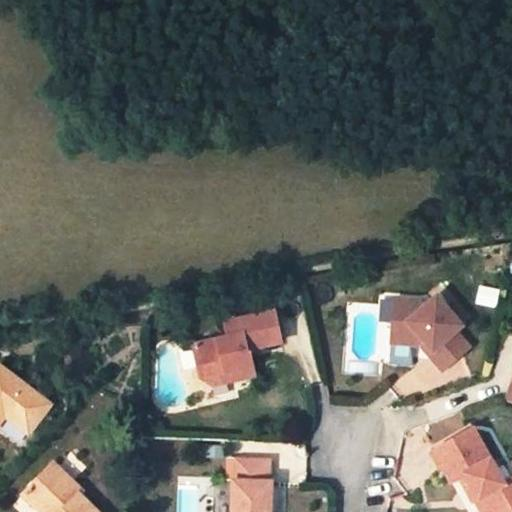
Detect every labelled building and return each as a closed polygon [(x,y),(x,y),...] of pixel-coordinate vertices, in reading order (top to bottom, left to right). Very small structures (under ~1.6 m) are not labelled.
[(416,303),(395,302),(393,323),(389,323),(387,343),(413,348),(421,341),(430,352),(426,354),(442,369),(466,348),(453,332),(458,326),(427,300),(420,308),(416,303)] [(247,354),(246,350),(281,342),(274,312),(227,323),(230,336),(195,344),(200,368),(210,376),(223,374),(225,381),(253,375),(249,355),(248,355),(247,355),(247,354)] [(393,362),(412,363),(413,348),(393,347),(393,362)] [(223,374),(210,376),(200,368),(202,377),(210,385),(225,381),(223,374)] [(47,405),(0,370),(0,418),(3,414),(28,432),(47,405)] [(434,444),(467,432),(460,413),(427,425),(434,444)] [(492,471),(470,431),(433,451),(450,484),(459,479),(465,493),(471,490),(475,498),(469,501),(475,511),(511,511),(511,488),(507,480),(504,482),(496,469),(492,471)] [(230,483),(229,511),(268,511),(269,484),(266,484),(267,483),(266,463),(234,462),(234,482),(234,483),(230,483)] [(94,511),(78,497),(81,494),(53,466),(27,492),(47,511),(94,511)] [(507,480),(501,466),(496,469),(504,482),(507,480)] [(179,485),(178,511),(205,511),(206,486),(179,485)] [(47,511),(27,492),(24,495),(40,511),(47,511)]
